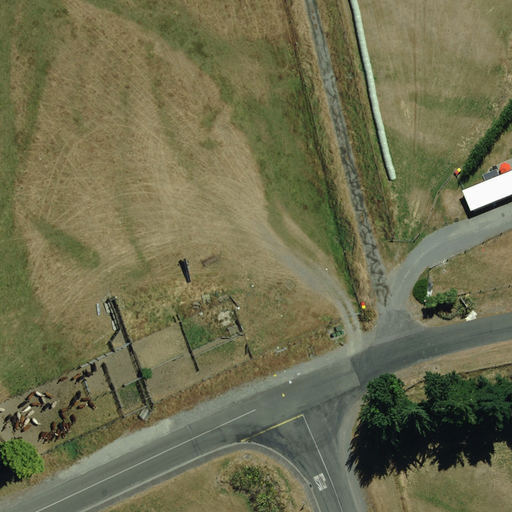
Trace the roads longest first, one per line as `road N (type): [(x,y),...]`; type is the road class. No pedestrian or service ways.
road 1 (track): [(401,351),(309,0)]
road 2 (residential): [(39,511),(291,394)]
road 3 (residential): [(291,394),(401,351),(511,325)]
road 4 (residential): [(291,394),(340,511)]
